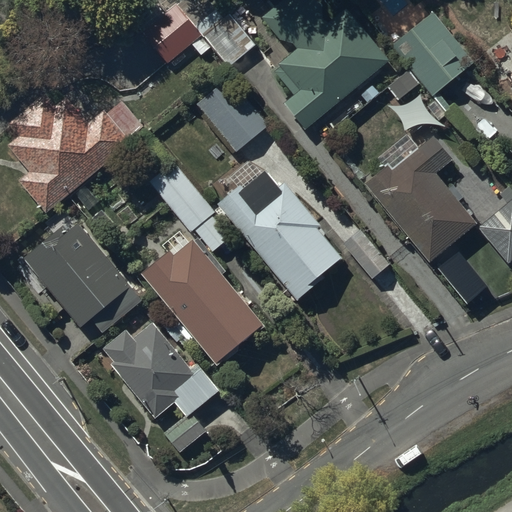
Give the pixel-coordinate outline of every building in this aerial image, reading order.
[(206,0),(154,0),(135,16),(168,58),(193,38),(202,50),(215,40),(230,60),(257,39),(232,7),(219,17),(206,0)] [(392,53),(350,0),(344,0),(330,11),(323,2),(325,0),(270,0),(262,7),(292,44),(279,53),(285,62),(280,65),(296,85),(287,91),(309,119),(392,53)] [(475,54),(434,3),(391,35),(411,61),(389,78),(400,92),(423,74),(434,87),(475,54)] [(232,69),(198,96),(237,144),(270,118),(232,69)] [(48,204),(133,135),(129,130),(144,117),(123,92),(108,105),(104,100),(91,110),(69,83),(58,93),(49,82),(11,113),(20,125),(9,134),(31,161),(20,170),(48,204)] [(433,252),(477,212),(438,168),(459,149),(436,123),(418,139),(406,125),(379,148),(387,157),(368,174),(433,252)] [(217,353),(264,313),(209,248),(232,229),(213,207),(217,203),(174,153),(149,174),(196,229),(166,254),(170,259),(151,275),(217,353)] [(220,193),(299,290),(328,266),(325,262),(344,246),(320,218),(322,216),(286,173),(281,178),(267,161),(242,181),(239,178),(220,193)] [(511,190),(479,219),(511,255),(511,253),(511,190)] [(144,292),(80,214),(74,219),(62,204),(41,221),(47,229),(25,247),(83,319),(93,310),(105,324),(144,292)] [(363,222),(345,236),(374,271),(391,256),(363,222)] [(168,426),(183,444),(207,422),(192,405),(222,379),(200,352),(192,358),(155,312),(136,327),(129,319),(106,338),(117,351),(113,353),(158,408),(178,391),(189,407),(168,426)]
